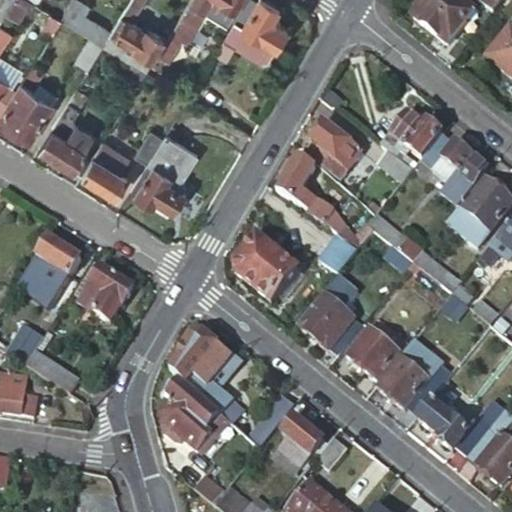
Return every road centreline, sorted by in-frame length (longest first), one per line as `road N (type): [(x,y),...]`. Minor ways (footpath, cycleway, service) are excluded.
road 1 (residential): [(192,281),(470,511)]
road 2 (residential): [(353,10),(192,281)]
road 3 (residential): [(0,161),(192,281)]
road 4 (residential): [(353,10),(511,140)]
road 5 (residential): [(192,281),(130,383),(127,413),(142,456)]
road 6 (residential): [(0,437),(142,456)]
